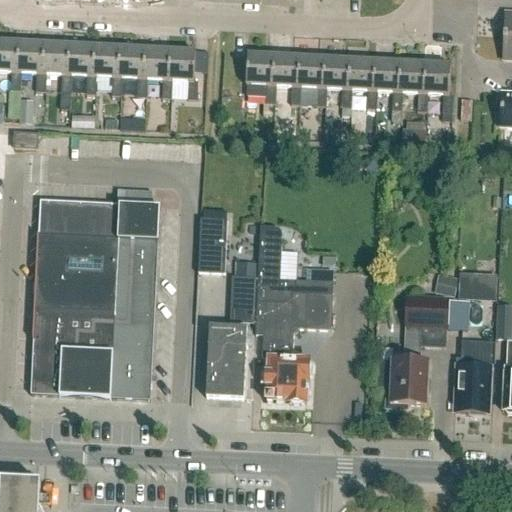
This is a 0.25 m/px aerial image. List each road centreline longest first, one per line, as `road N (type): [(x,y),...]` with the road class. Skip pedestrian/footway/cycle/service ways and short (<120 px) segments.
road 1 (tertiary): [(511,476),(0,449)]
road 2 (residential): [(118,18),(420,27),(420,0)]
road 3 (unknown): [(344,468),(345,262)]
